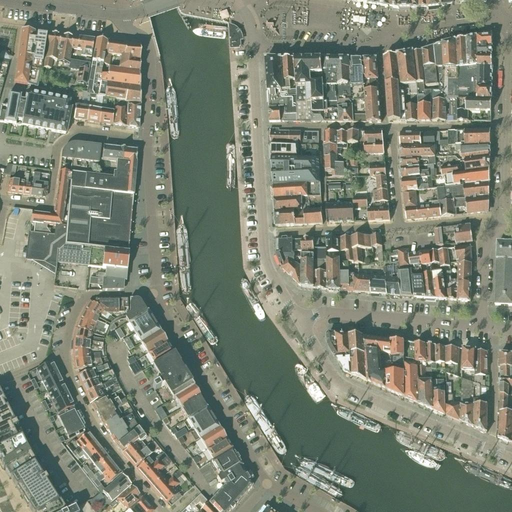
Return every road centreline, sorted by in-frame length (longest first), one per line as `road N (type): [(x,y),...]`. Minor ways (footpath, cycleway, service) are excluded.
road 1 (unclassified): [(489,449),(343,386),(299,321)]
road 2 (residential): [(155,294),(267,482)]
road 3 (unclassified): [(299,321),(264,256),(257,125)]
road 4 (residential): [(4,199),(50,206),(63,139),(147,143)]
road 5 (residential): [(66,353),(93,424),(164,511)]
road 6 (residential): [(482,327),(328,313),(299,321)]
road 7 (residential): [(147,143),(155,294)]
road 8 (residential): [(121,14),(150,52),(147,143)]
road 9 (residential): [(257,125),(393,126)]
road 10 (residential): [(66,353),(70,321),(84,298),(155,294)]
road 11 (unclassified): [(257,125),(250,27),(238,0)]
road 12 (residential): [(489,449),(493,328)]
